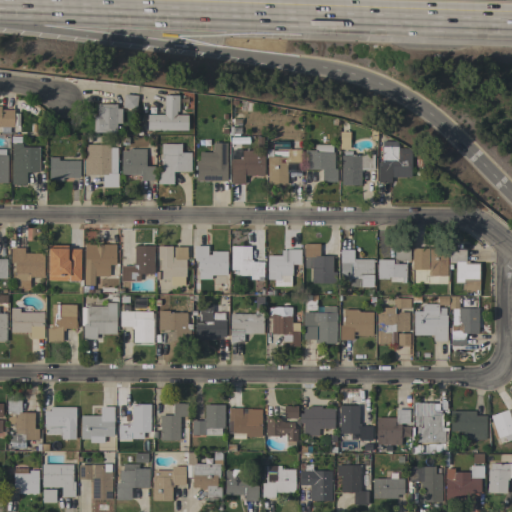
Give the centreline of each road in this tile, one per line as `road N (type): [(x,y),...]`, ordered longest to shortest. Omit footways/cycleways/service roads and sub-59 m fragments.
road 1 (residential): [(0,225),(481,226),(511,246)]
road 2 (motorway): [(0,6),(511,25)]
road 3 (residential): [(0,376),(503,381)]
road 4 (motorway): [(0,23),(309,65)]
road 5 (motorway): [(309,65),(414,101),(511,194)]
road 6 (residential): [(503,381),(510,245)]
